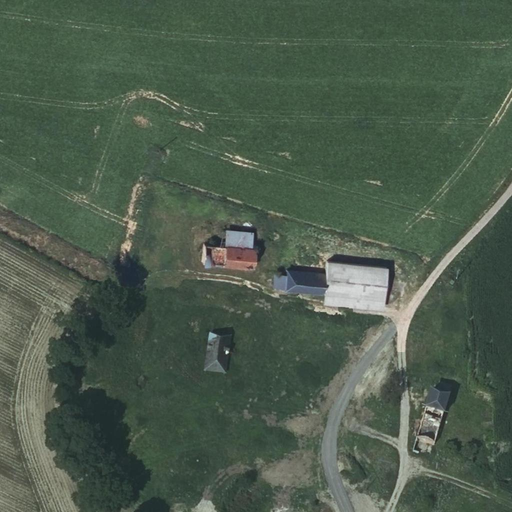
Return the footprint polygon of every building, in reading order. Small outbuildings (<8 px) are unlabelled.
[(222,228),(221,242),(252,244),(252,229),(222,228)] [(251,246),(201,242),(200,261),(249,265),(251,246)] [(286,268),(284,288),(324,290),(384,293),(386,261),(326,257),(325,271),(286,268)] [(233,337),(213,335),(207,371),(227,373),(233,337)] [(105,395),(84,386),(76,409),(96,418),(105,395)] [(428,388),(414,434),(432,440),(447,393),(428,388)] [(432,440),(414,434),(410,447),(428,453),(432,440)]
